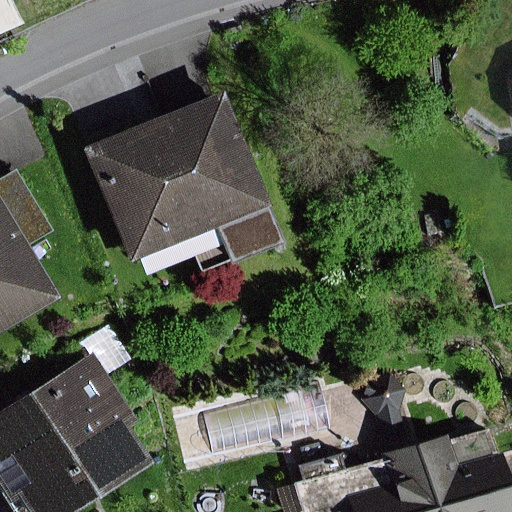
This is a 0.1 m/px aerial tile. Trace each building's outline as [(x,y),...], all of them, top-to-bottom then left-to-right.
[(0,0),(0,32),(21,24),(11,0),(0,0)] [(274,245),(214,95),(73,151),(119,265),(205,230),(220,266),(274,245)] [(0,177),(0,329),(52,299),(21,247),(47,233),(11,171),(0,177)] [(439,241),(436,214),(422,216),(425,242),(439,241)] [(129,361),(107,325),(73,346),(81,360),(0,408),(0,503),(5,511),(65,511),(144,465),(121,428),(130,424),(102,378),(129,361)] [(358,402),(370,415),(381,453),(373,455),(374,460),(337,470),(333,455),(282,470),(294,511),(508,511),(492,454),(486,456),(479,431),(442,442),(440,436),(409,445),(398,407),(401,390),(386,373),(362,380),(358,402)]
